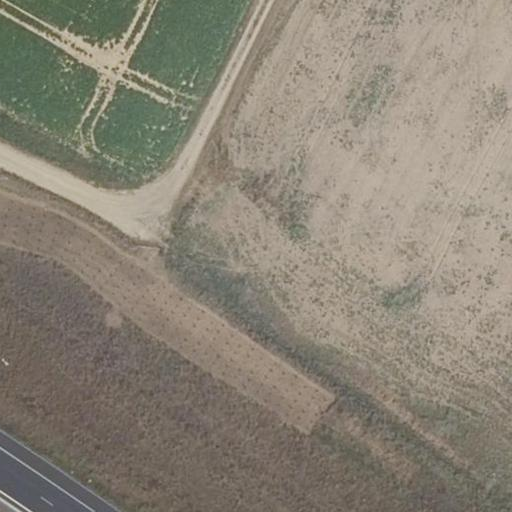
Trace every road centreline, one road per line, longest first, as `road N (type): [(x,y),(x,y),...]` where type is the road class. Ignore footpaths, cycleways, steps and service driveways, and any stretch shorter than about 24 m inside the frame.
road 1 (track): [(0,284),(175,388),(341,511)]
road 2 (track): [(265,0),(148,227)]
road 3 (track): [(148,227),(146,262),(88,217),(0,179)]
road 4 (track): [(148,227),(0,152)]
